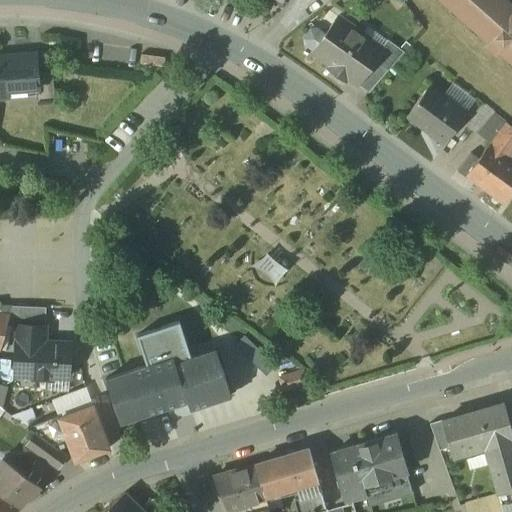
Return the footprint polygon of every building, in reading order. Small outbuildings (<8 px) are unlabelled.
[(511,0),(429,0),(511,72),(511,0)] [(299,50),(325,69),(355,30),(331,11),(299,50)] [(325,69),(351,88),(379,49),(355,30),(325,69)] [(35,55),(23,56),(23,58),(4,59),(4,57),(0,57),(0,97),(8,96),(7,90),(39,88),(35,55)] [(425,85),(397,117),(438,149),(466,116),(425,85)] [(463,125),(479,137),(495,115),(479,103),(463,125)] [(511,162),(483,142),(458,176),(501,209),(511,193),(511,162)] [(258,254),(252,271),(274,279),(280,262),(258,254)] [(39,321),(9,320),(3,380),(65,387),(69,346),(37,344),(39,321)] [(142,367),(99,381),(113,426),(180,405),(183,417),(225,404),(210,355),(188,362),(176,323),(133,337),(142,367)] [(285,392),(306,378),(300,369),(278,382),(285,392)] [(91,403),(44,420),(64,470),(110,452),(91,403)] [(511,454),(499,408),(437,424),(447,462),(478,454),(491,501),(511,495),(511,454)] [(397,430),(321,454),(338,511),(351,511),(417,492),(397,430)] [(305,446),(246,464),(257,504),(292,494),(296,510),(322,503),(305,446)] [(2,458),(0,460),(0,495),(18,508),(39,487),(2,458)] [(246,467),(213,478),(227,511),(257,504),(246,467)] [(0,511),(13,511),(18,508),(0,495),(0,511)] [(123,511),(111,500),(99,511),(123,511)] [(189,511),(184,501),(175,506),(178,511),(189,511)]
